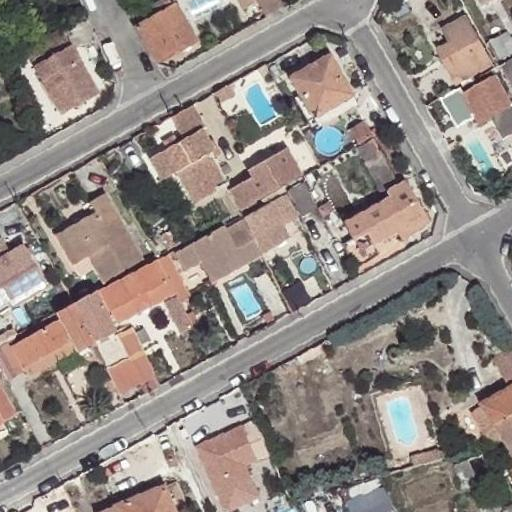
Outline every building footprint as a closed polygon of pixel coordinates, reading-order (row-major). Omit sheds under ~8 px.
[(156,15),(175,4),(173,0),(162,0),(152,6),(156,15)] [(256,2),(254,0),(238,0),(244,9),(256,2)] [(264,18),(282,7),(278,0),(254,0),(256,2),(264,18)] [(476,0),(480,8),(493,0),(476,0)] [(156,15),(135,25),(155,60),(194,39),(175,4),(156,15)] [(451,43),(468,74),(490,62),(465,19),(444,30),(451,43)] [(25,47),(35,64),(71,44),(61,28),(25,47)] [(511,37),(509,30),(490,40),(499,57),(511,51),(511,37)] [(455,81),(468,74),(451,43),(439,50),(455,81)] [(71,44),(35,64),(42,78),(78,58),(71,44)] [(289,76),(311,117),(350,95),(329,54),(289,76)] [(511,57),(497,66),(500,71),(508,85),(511,92),(511,91),(511,57)] [(78,58),(42,78),(62,112),(98,93),(78,58)] [(493,116),(503,110),(510,106),(501,89),(508,85),(500,71),(476,85),(493,116)] [(229,82),(216,89),(221,101),(235,94),(229,82)] [(479,123),(493,116),(476,85),(462,92),(479,123)] [(350,95),(311,117),(316,128),(354,105),(350,95)] [(191,103),(169,116),(182,138),(148,157),(161,179),(189,163),(207,194),(227,183),(212,156),(219,152),(211,138),(208,140),(201,128),(204,126),(191,103)] [(511,126),(511,104),(510,106),(503,110),(511,126)] [(364,119),(349,127),(358,143),(373,133),(364,119)] [(359,149),(367,161),(380,153),(373,141),(359,149)] [(302,173),(286,147),(247,169),(251,177),(229,189),(241,210),(259,199),(259,198),(302,173)] [(380,153),(367,161),(362,164),(381,202),(343,224),(351,240),(362,235),(370,247),(397,232),(382,205),(392,200),(389,193),(397,188),(380,153)] [(285,191),(298,218),(316,208),(302,182),(285,191)] [(382,205),(397,232),(424,217),(406,182),(397,188),(389,193),(392,200),(382,205)] [(91,268),(98,282),(139,258),(102,196),(88,204),(94,212),(56,234),(74,263),(93,254),(98,264),(91,268)] [(281,224),(295,216),(285,197),(245,220),(247,226),(254,239),(260,251),(288,237),(281,224)] [(424,217),(397,232),(401,242),(429,227),(424,217)] [(226,237),(247,226),(245,220),(224,232),(226,237)] [(242,265),(262,255),(260,251),(254,239),(247,226),(226,237),(224,232),(220,228),(171,254),(180,272),(198,265),(201,271),(207,267),(211,274),(239,260),(242,265)] [(22,242),(9,249),(2,237),(0,238),(0,307),(6,304),(9,308),(48,285),(22,242)] [(169,257),(158,262),(174,293),(178,301),(188,295),(169,257)] [(207,278),(242,265),(239,260),(211,274),(207,267),(201,271),(207,278)] [(102,293),(108,305),(127,296),(144,288),(162,277),(155,263),(102,293)] [(168,291),(162,277),(144,288),(150,301),(168,291)] [(127,296),(135,309),(150,301),(144,288),(127,296)] [(112,329),(92,291),(72,303),(90,340),(112,329)] [(164,298),(181,329),(190,323),(178,301),(174,293),(164,298)] [(127,296),(108,305),(116,320),(135,309),(127,296)] [(90,340),(72,303),(53,313),(57,319),(68,338),(73,349),(90,340)] [(17,304),(0,313),(0,332),(24,321),(17,304)] [(68,338),(57,319),(21,339),(11,346),(21,362),(68,338)] [(189,346),(198,342),(190,323),(181,329),(189,346)] [(122,405),(156,387),(130,333),(117,338),(112,329),(90,340),(122,405)] [(21,339),(17,331),(0,341),(0,369),(4,376),(23,366),(21,362),(11,346),(21,339)] [(58,359),(73,349),(68,338),(21,362),(23,366),(27,373),(56,358),(58,359)] [(511,348),(495,358),(511,386),(511,348)] [(0,420),(14,414),(0,387),(0,420)] [(483,404),(503,438),(511,432),(511,387),(497,396),(483,404)] [(472,412),(488,442),(503,438),(483,404),(472,412)] [(243,425),(257,458),(271,452),(255,418),(243,425)] [(243,425),(197,444),(227,511),(263,497),(248,461),(257,458),(243,425)] [(511,432),(503,438),(511,452),(511,432)] [(473,482),(465,462),(453,465),(461,485),(473,482)] [(171,511),(161,486),(97,511),(171,511)]
